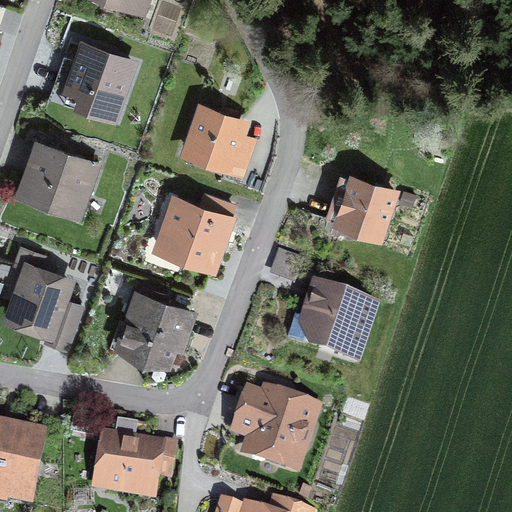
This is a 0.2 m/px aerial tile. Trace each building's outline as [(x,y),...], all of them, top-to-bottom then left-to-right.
[(118,0),(145,9),(148,0),(118,0)] [(69,58),(53,103),(85,114),(88,107),(115,117),(134,64),(84,46),(78,61),(69,58)] [(243,123),(205,109),(189,151),(228,165),(230,161),(247,167),(255,145),(238,139),(243,123)] [(97,164),(38,143),(20,196),(79,216),(97,164)] [(340,224),(381,238),(396,193),(355,179),(340,224)] [(206,196),(202,209),(229,219),(234,205),(206,196)] [(213,267),(229,219),(202,209),(176,201),(160,249),(213,267)] [(11,318),(51,332),(63,298),(70,281),(41,271),(46,257),(22,249),(17,263),(0,256),(0,284),(21,292),(11,318)] [(139,296),(122,343),(137,349),(141,355),(148,358),(154,355),(169,360),(175,344),(188,349),(192,338),(185,335),(192,315),(166,305),(169,296),(151,290),(148,299),(139,296)] [(289,339),(305,345),(308,336),(312,343),(322,346),(329,343),(337,345),(334,352),(357,359),(374,308),(352,301),(346,290),(335,295),(319,290),(309,321),(297,317),(289,339)] [(82,305),(63,298),(51,332),(48,341),(67,348),(82,305)] [(245,386),(229,431),(239,434),(241,430),(256,435),(251,448),(295,464),(314,410),(300,404),(302,398),(287,393),(284,399),(270,394),(268,399),(253,394),(255,389),(245,386)] [(102,424),(77,419),(75,432),(100,437),(102,424)] [(0,493),(30,500),(40,450),(37,450),(39,436),(0,428),(0,493)] [(104,482),(154,491),(156,475),(172,477),(177,445),(162,442),(161,449),(111,441),(104,482)] [(278,511),(254,511),(250,511),(249,511),(315,511),(316,511),(282,501),(278,511)] [(220,511),(249,511),(250,511),(224,502),(220,511)]
